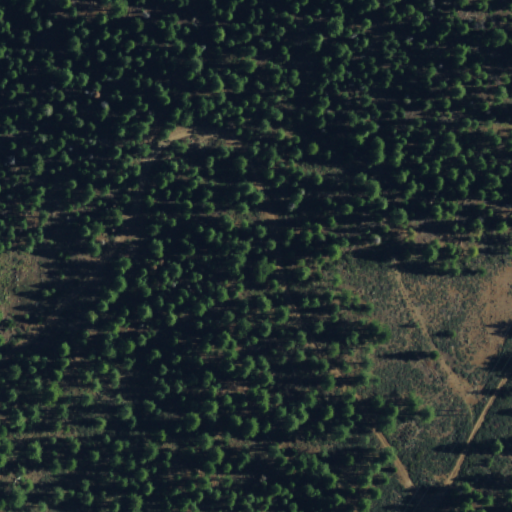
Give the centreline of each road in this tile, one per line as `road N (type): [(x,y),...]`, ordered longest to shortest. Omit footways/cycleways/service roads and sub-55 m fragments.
road 1 (track): [(0,367),(62,327),(124,233),(153,147),(191,132),(228,139),(252,168),(287,295),(311,342),(390,449),(424,511)]
road 2 (track): [(439,511),(477,428),(401,294),(384,247),(370,101),(373,0)]
